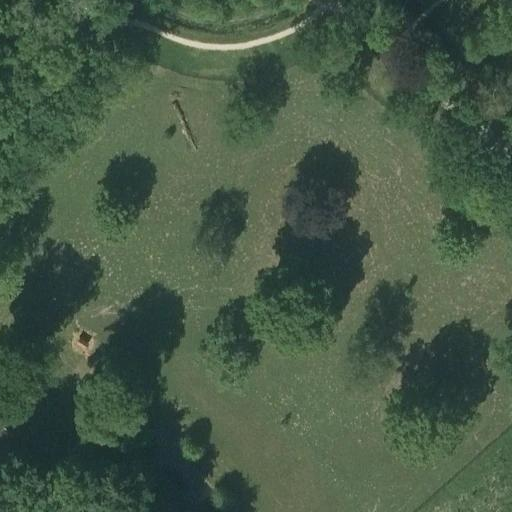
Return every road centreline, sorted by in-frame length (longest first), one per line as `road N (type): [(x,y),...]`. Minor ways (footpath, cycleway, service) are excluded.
road 1 (track): [(511,158),(387,50)]
road 2 (unclassified): [(117,0),(0,104)]
